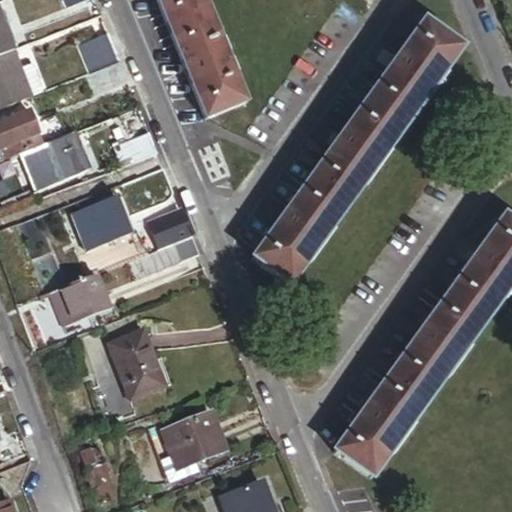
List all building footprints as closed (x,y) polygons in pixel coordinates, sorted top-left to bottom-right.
[(145,0),(198,123),(237,107),(192,0),(145,0)] [(0,58),(13,54),(0,20),(0,58)] [(245,263),(281,289),(449,54),(414,28),(245,263)] [(91,79),(123,65),(112,37),(80,50),(91,79)] [(0,113),(40,99),(33,78),(24,81),(13,54),(0,58),(0,113)] [(95,101),(131,87),(123,65),(91,79),(87,80),(95,101)] [(0,164),(19,157),(38,150),(25,118),(0,127),(0,164)] [(33,194),(87,173),(73,136),(38,150),(19,157),(33,194)] [(159,160),(151,138),(116,151),(124,173),(159,160)] [(115,202),(71,219),(86,256),(130,239),(115,202)] [(328,455),(364,481),(511,273),(511,232),(496,221),(328,455)] [(185,263),(198,258),(191,240),(178,245),(185,263)] [(136,282),(185,263),(178,245),(129,263),(136,282)] [(41,297),(54,331),(103,312),(90,278),(41,297)] [(125,401),(159,388),(140,338),(106,351),(125,401)] [(190,461),(219,449),(204,410),(158,428),(169,457),(173,467),(190,461)] [(0,470),(22,462),(17,448),(0,454),(0,470)] [(93,509),(109,503),(91,456),(75,462),(93,509)] [(153,463),(161,484),(194,472),(190,461),(173,467),(169,457),(153,463)] [(226,511),(273,511),(263,484),(222,499),(226,511)]
